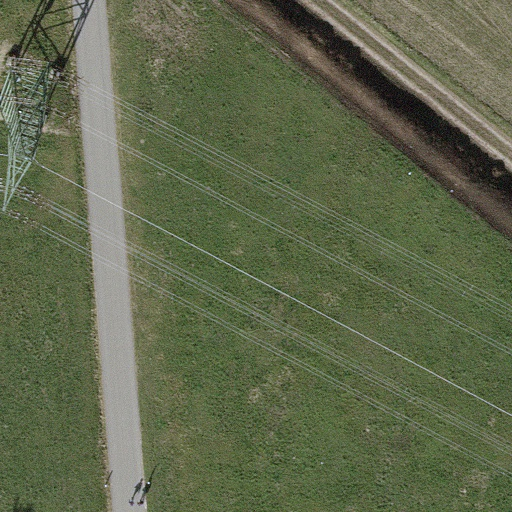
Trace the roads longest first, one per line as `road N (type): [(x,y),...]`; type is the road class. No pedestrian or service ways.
road 1 (unclassified): [(126,511),(91,0)]
road 2 (track): [(315,0),(511,158)]
